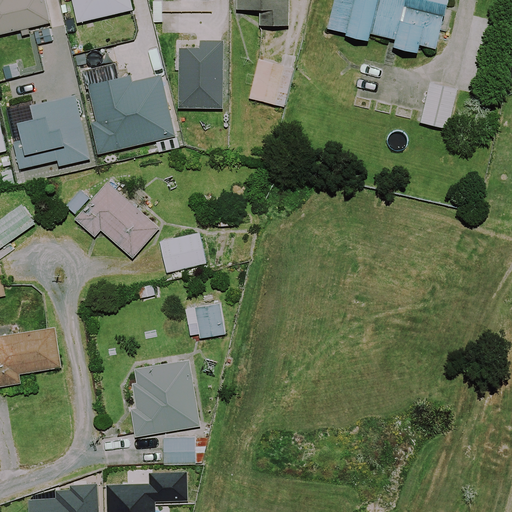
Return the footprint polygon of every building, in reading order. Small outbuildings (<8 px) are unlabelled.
[(0,0),(0,35),(47,24),(41,0),(0,0)] [(70,0),(76,23),(129,11),(126,0),(70,0)] [(235,0),(235,10),(260,11),(259,26),(284,27),(285,0),(235,0)] [(333,0),(326,31),(367,41),(369,34),(392,40),(390,47),(415,54),(417,45),(434,49),(446,0),(333,0)] [(158,75),(151,46),(131,50),(138,79),(158,75)] [(221,52),(180,52),(178,106),(220,107),(221,52)] [(292,69),(257,61),(248,100),(283,108),(292,69)] [(79,108),(70,75),(39,84),(48,117),(79,108)] [(454,91),(425,84),(416,123),(446,130),(454,91)] [(158,229),(107,182),(91,200),(80,191),(63,210),(93,238),(100,230),(131,259),(158,229)] [(0,248),(35,224),(22,205),(0,219),(0,248)] [(234,212),(215,210),(214,227),(233,229),(234,212)] [(205,264),(198,234),(158,243),(164,273),(205,264)] [(225,335),(221,305),(184,310),(188,340),(225,335)] [(58,368),(52,328),(0,335),(0,386),(20,384),(19,374),(58,368)] [(199,427),(189,358),(128,366),(134,408),(129,409),(132,436),(199,427)] [(202,466),(202,439),(162,438),(161,465),(202,466)] [(185,510),(185,474),(130,475),(131,511),(185,510)]
